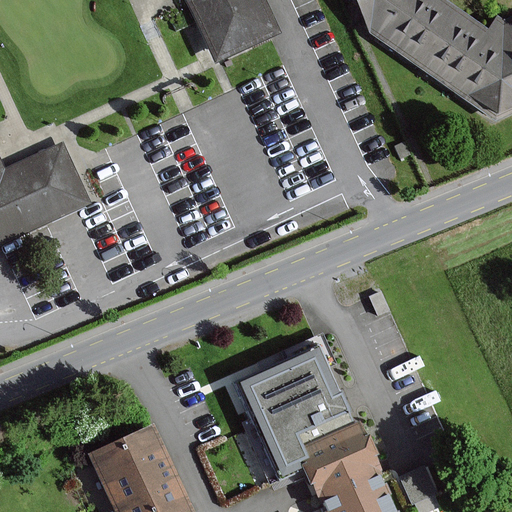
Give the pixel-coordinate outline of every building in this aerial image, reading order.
[(179,0),(210,67),(277,37),(259,0),(179,0)] [(509,61),(489,62),(487,49),(417,0),(352,0),(371,36),(493,123),(511,114),(511,49),(509,51),(509,61)] [(0,238),(80,202),(56,149),(0,175),(0,238)] [(305,472),(310,484),(316,481),(323,497),(328,508),(330,511),(396,511),(377,472),(356,425),(321,348),(238,385),(279,476),(302,466),(305,472)] [(189,511),(150,428),(94,454),(121,511),(189,511)]
